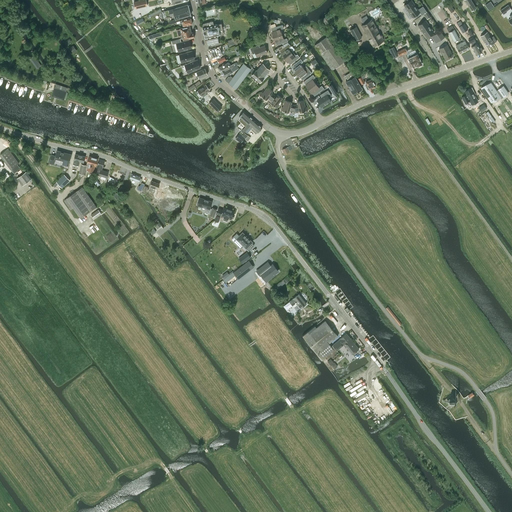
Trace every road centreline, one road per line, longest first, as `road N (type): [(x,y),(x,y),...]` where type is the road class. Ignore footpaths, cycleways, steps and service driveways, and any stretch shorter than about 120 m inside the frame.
road 1 (tertiary): [(486,511),(270,220),(0,126)]
road 2 (unclassified): [(511,475),(497,453),(491,409),(460,371),(421,356),(380,305),(284,170),(280,133)]
road 3 (track): [(511,260),(393,91)]
road 4 (unclassified): [(322,123),(511,51)]
